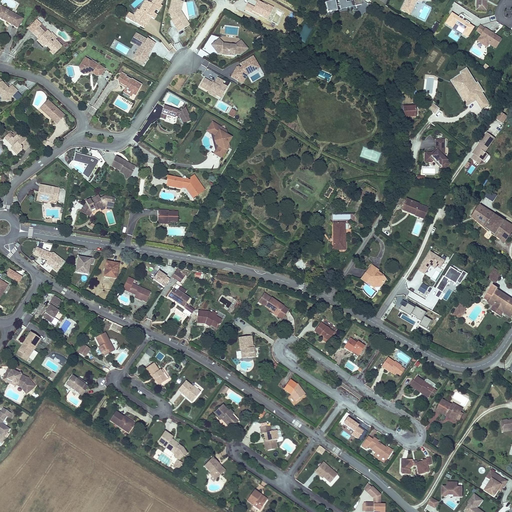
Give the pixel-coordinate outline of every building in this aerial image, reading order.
[(141,12),(138,11),(136,10),(133,17),(127,14),(125,18),(138,26),(142,19),(147,22),(150,18),(153,19),(155,15),(152,13),(154,10),(157,12),(160,6),(159,5),(161,0),(148,0),(147,3),(147,2),(141,12)] [(173,23),(172,24),(177,32),(184,28),(182,23),(185,21),(179,13),(181,2),(171,0),(170,0),(168,14),(171,20),(173,23)] [(488,0),(476,0),(476,10),(487,11),(488,1),(488,0)] [(144,1),(138,11),(141,12),(147,2),(144,1)] [(407,11),(409,7),(400,2),(399,6),(407,11)] [(7,20),(6,22),(17,28),(22,18),(0,5),(0,10),(0,14),(0,18),(4,20),(4,19),(7,20)] [(452,13),(445,24),(452,29),(455,25),(464,31),(462,35),(468,39),(475,28),(452,13)] [(142,19),(138,26),(143,29),(147,22),(142,19)] [(32,33),(35,36),(41,29),(38,26),(32,33)] [(35,36),(37,39),(39,37),(44,32),(41,29),(35,36)] [(490,36),(490,34),(483,29),(475,41),(485,47),(487,44),(494,48),(499,39),(493,35),(492,37),(490,36)] [(41,41),(45,45),(49,50),(48,51),(52,55),(61,45),(54,39),(53,40),(51,42),(47,38),(49,36),(51,34),(47,30),(44,32),(39,37),(42,40),(41,41)] [(144,59),(145,59),(144,55),(147,50),(150,52),(154,44),(146,39),(145,40),(134,34),(130,43),(138,48),(132,59),(139,64),(141,60),(144,59)] [(39,37),(37,39),(36,40),(43,47),(45,45),(41,41),(42,40),(39,37)] [(218,40),(210,46),(217,53),(222,53),(222,56),(234,57),(234,54),(241,54),(247,49),(240,41),(235,45),(222,45),(218,40)] [(260,69),(253,56),(240,64),(242,67),(240,68),(239,67),(237,67),(231,77),(243,84),(248,76),(260,69)] [(82,70),(81,74),(88,74),(90,72),(91,74),(95,77),(100,76),(103,69),(94,63),(93,64),(83,59),(77,68),(81,69),(82,70)] [(465,92),(460,96),(465,103),(471,99),(469,97),(472,95),(474,97),(480,106),(488,101),(480,88),(481,87),(476,79),(474,80),(464,65),(459,69),(461,70),(454,74),(459,81),(458,82),(465,92)] [(449,78),(460,96),(465,92),(458,82),(459,81),(454,74),(449,78)] [(125,89),(124,91),(131,95),(134,97),(138,89),(134,86),(135,83),(131,80),(130,82),(124,78),(120,76),(117,81),(118,85),(123,88),(124,87),(126,88),(125,89)] [(205,79),(200,87),(208,92),(207,93),(215,98),(216,97),(221,100),(228,88),(222,85),(225,82),(217,77),(213,84),(205,79)] [(0,95),(2,96),(3,102),(9,102),(9,97),(15,91),(10,85),(7,89),(5,87),(2,84),(0,81),(0,95)] [(39,110),(44,114),(44,110),(50,104),(47,101),(39,110)] [(429,103),(425,108),(431,113),(433,115),(437,110),(429,103)] [(44,110),(44,114),(49,118),(50,117),(52,119),(51,120),(57,125),(64,116),(50,104),(44,110)] [(165,120),(166,116),(174,119),(175,117),(179,118),(184,126),(192,121),(185,109),(181,111),(181,112),(163,107),(160,118),(165,120)] [(231,109),(228,115),(233,118),(237,112),(231,109)] [(503,124),(507,116),(499,112),(496,121),(503,124)] [(231,139),(223,135),(217,131),(219,127),(212,123),(207,132),(216,137),(215,139),(216,145),(218,146),(213,155),(221,160),(227,150),(225,149),(226,147),(231,139)] [(14,135),(8,141),(10,143),(12,143),(15,144),(13,146),(13,150),(16,152),(20,152),(23,149),(23,146),(22,145),(27,140),(19,133),(16,137),(14,135)] [(474,156),(481,161),(483,163),(498,142),(487,134),(472,155),(474,156)] [(432,156),(430,155),(423,156),(422,165),(430,165),(431,164),(433,162),(440,168),(445,162),(442,159),(443,141),(434,141),(434,151),(435,152),(432,156)] [(99,160),(94,157),(75,152),(73,160),(87,164),(82,173),(89,178),(99,160)] [(479,165),(481,161),(474,156),(471,160),(479,165)] [(110,166),(119,171),(123,173),(124,172),(130,175),(135,167),(115,157),(110,166)] [(433,162),(431,164),(439,170),(440,168),(433,162)] [(465,167),(468,168),(466,172),(471,175),(476,167),(468,162),(465,167)] [(123,173),(119,171),(119,172),(123,174),(124,180),(129,178),(130,175),(124,172),(123,173)] [(184,185),(192,197),(203,190),(193,175),(189,178),(189,180),(187,180),(185,179),(183,180),(181,179),(166,176),(166,180),(167,180),(166,186),(180,189),(184,185)] [(44,198),(52,199),(54,187),(39,184),(36,200),(40,200),(41,199),(44,198)] [(193,198),(192,197),(184,185),(180,189),(183,193),(184,193),(190,200),(193,198)] [(484,198),(493,202),(496,196),(487,191),(484,198)] [(104,196),(100,198),(96,201),(94,197),(86,201),(86,204),(82,210),(90,216),(92,212),(91,210),(94,209),(95,210),(99,208),(98,207),(103,204),(104,206),(105,206),(106,203),(111,204),(112,199),(113,197),(104,196)] [(403,207),(420,216),(425,205),(408,197),(403,207)] [(425,205),(420,216),(424,217),(429,207),(425,205)] [(473,217),(501,238),(510,223),(479,206),(473,217)] [(168,219),(168,222),(178,222),(178,212),(168,211),(167,209),(157,209),(157,219),(166,220),(166,219),(168,219)] [(340,249),(344,250),(343,224),(343,220),(333,220),(334,246),(340,246),(340,249)] [(511,224),(510,223),(501,238),(506,241),(511,231),(511,224)] [(34,253),(47,260),(54,266),(53,268),(57,270),(64,261),(53,252),(50,253),(37,247),(34,253)] [(430,253),(419,271),(422,274),(423,273),(425,274),(430,266),(435,269),(437,266),(440,268),(446,259),(443,257),(441,260),(430,253)] [(76,271),(89,273),(90,264),(94,265),(95,258),(78,255),(76,271)] [(104,275),(117,278),(120,262),(106,260),(104,275)] [(380,274),(373,269),(372,271),(366,267),(358,279),(364,283),(365,281),(372,286),(374,283),(378,285),(383,278),(379,275),(380,274)] [(489,278),(497,282),(501,271),(494,267),(489,278)] [(467,274),(464,272),(462,275),(451,268),(445,278),(446,279),(444,281),(443,281),(437,291),(439,292),(435,298),(439,300),(452,281),(457,285),(458,283),(461,285),(467,274)] [(19,284),(23,277),(9,269),(5,275),(19,284)] [(153,278),(165,286),(170,278),(159,270),(153,278)] [(179,273),(176,271),(172,276),(178,280),(180,277),(182,278),(185,275),(180,272),(179,273)] [(142,299),(146,301),(150,292),(133,284),(135,280),(129,277),(123,288),(136,294),(134,296),(141,300),(142,299)] [(0,296),(8,284),(0,278),(0,296)] [(174,287),(168,297),(183,307),(190,298),(174,287)] [(494,305),(504,312),(511,317),(511,316),(511,298),(492,287),(484,299),(494,305)] [(282,312),(285,314),(288,308),(264,293),(258,301),(270,309),(274,311),(272,313),(279,317),(282,312)] [(42,316),(51,322),(59,311),(57,309),(63,300),(54,295),(48,303),(50,305),(42,316)] [(404,310),(407,304),(402,301),(399,307),(404,310)] [(419,326),(427,314),(416,307),(415,309),(407,304),(404,310),(401,308),(399,311),(410,317),(411,315),(415,317),(415,318),(417,320),(414,323),(419,326)] [(501,316),(504,312),(494,305),(491,310),(501,316)] [(197,322),(205,323),(207,321),(211,324),(216,328),(222,319),(216,315),(217,314),(213,311),(211,312),(208,310),(198,309),(197,322)] [(455,318),(461,318),(465,312),(464,311),(463,312),(459,309),(456,315),(454,313),(451,317),(453,318),(455,318)] [(326,341),(332,333),(327,329),(328,328),(319,321),(312,331),(321,338),(326,341)] [(110,328),(119,332),(122,326),(113,322),(110,328)] [(31,331),(19,350),(29,356),(41,337),(31,331)] [(95,337),(100,346),(101,346),(104,351),(103,352),(105,355),(115,350),(105,332),(95,337)] [(248,355),(248,358),(254,357),(253,347),(251,347),(250,335),(238,336),(240,348),(242,348),(243,356),(248,355)] [(341,347),(348,352),(350,349),(357,354),(363,346),(356,341),(355,342),(347,337),(341,347)] [(78,352),(84,357),(90,348),(84,344),(78,352)] [(152,358),(155,353),(148,348),(145,353),(152,358)] [(241,358),(248,358),(248,355),(243,356),(242,348),(240,348),(241,358)] [(29,356),(19,350),(17,353),(27,359),(29,356)] [(395,372),(399,366),(400,365),(393,360),(392,362),(385,357),(379,366),(386,371),(387,370),(388,368),(395,372)] [(149,376),(150,375),(152,373),(156,377),(153,379),(157,384),(165,379),(158,369),(157,370),(151,363),(143,369),(149,376)] [(403,368),(399,366),(395,372),(398,375),(403,368)] [(7,378),(11,369),(8,367),(2,379),(15,386),(16,384),(19,386),(22,388),(28,394),(29,393),(21,385),(7,378)] [(18,372),(11,369),(7,378),(21,385),(29,393),(36,385),(28,377),(21,374),(21,373),(21,371),(19,371),(18,372)] [(427,393),(431,386),(422,379),(414,374),(411,379),(408,384),(415,389),(417,387),(427,394),(427,393)] [(67,384),(79,391),(85,383),(86,381),(79,377),(78,379),(76,378),(73,375),(67,384)] [(422,379),(431,386),(433,384),(433,383),(432,382),(427,378),(425,377),(423,377),(423,378),(422,379)] [(178,389),(185,395),(187,394),(193,400),(201,391),(194,385),(193,386),(186,380),(178,389)] [(294,386),(295,385),(289,380),(283,389),(289,394),(294,401),(302,396),(297,387),(295,388),(294,386)] [(85,383),(79,391),(82,394),(88,385),(85,383)] [(297,383),(295,385),(294,386),(295,388),(297,387),(302,396),(303,395),(297,383)] [(425,396),(427,394),(417,387),(415,389),(425,396)] [(454,406),(455,403),(450,401),(449,402),(440,397),(434,409),(443,414),(445,411),(455,417),(456,416),(459,410),(459,409),(454,406)] [(228,414),(230,412),(226,408),(225,410),(219,404),(211,412),(227,428),(234,421),(228,414)] [(0,412),(6,416),(8,416),(10,413),(3,408),(0,412)] [(122,417),(123,416),(115,410),(110,418),(127,431),(132,424),(122,417)] [(2,423),(6,416),(0,412),(0,411),(0,433),(4,436),(9,428),(2,423)] [(445,411),(443,414),(454,420),(455,417),(445,411)] [(236,418),(230,412),(228,414),(234,421),(236,418)] [(124,414),(123,416),(122,417),(132,424),(134,422),(124,414)] [(511,419),(507,419),(506,418),(500,418),(500,427),(511,427),(511,419)] [(345,424),(336,438),(346,445),(355,430),(345,424)] [(163,430),(169,434),(172,429),(167,425),(163,430)] [(265,442),(263,443),(265,451),(275,448),(273,440),(276,440),(276,438),(274,431),(267,433),(266,427),(258,428),(259,433),(260,434),(263,434),(264,440),(265,442)] [(180,445),(178,444),(177,443),(177,442),(173,439),(171,440),(169,439),(171,435),(169,434),(163,430),(156,440),(173,451),(174,453),(176,456),(177,458),(187,451),(183,445),(180,444),(180,445)] [(363,447),(364,445),(366,444),(370,447),(369,448),(368,449),(374,453),(384,460),(389,451),(382,447),(374,441),(375,439),(370,436),(369,439),(365,436),(358,445),(363,447)] [(324,448),(318,444),(315,449),(321,453),(324,448)] [(384,460),(374,453),(372,456),(382,463),(384,460)] [(215,477),(223,469),(216,462),(217,461),(212,455),(203,464),(209,469),(208,470),(211,474),(215,477)] [(421,462),(415,463),(411,462),(410,460),(410,459),(405,459),(402,463),(402,468),(398,468),(398,472),(400,475),(408,475),(409,472),(407,470),(410,466),(414,466),(415,469),(418,469),(419,474),(426,472),(428,470),(427,465),(430,464),(428,456),(424,457),(425,459),(421,460),(421,462)] [(173,464),(176,467),(179,465),(181,461),(177,458),(173,464)] [(314,470),(318,474),(319,472),(322,475),(329,482),(336,473),(321,460),(314,470)] [(503,489),(507,481),(491,471),(486,478),(491,481),(485,491),(494,496),(498,490),(500,487),(503,489)] [(462,497),(462,488),(457,487),(458,483),(448,482),(448,487),(443,487),(442,496),(447,496),(448,495),(454,495),(454,497),(462,497)] [(368,485),(365,491),(371,495),(378,492),(368,485)] [(258,495),(259,493),(252,488),(246,499),(259,508),(265,499),(258,495)] [(482,511),(478,508),(483,501),(475,495),(469,503),(470,504),(465,511),(482,511)] [(372,501),(372,500),(364,499),(363,508),(372,508),(371,511),(378,511),(379,510),(383,510),(384,501),(378,501),(375,501),(375,503),(372,503),(372,501)] [(440,503),(432,499),(429,505),(436,509),(440,503)]
